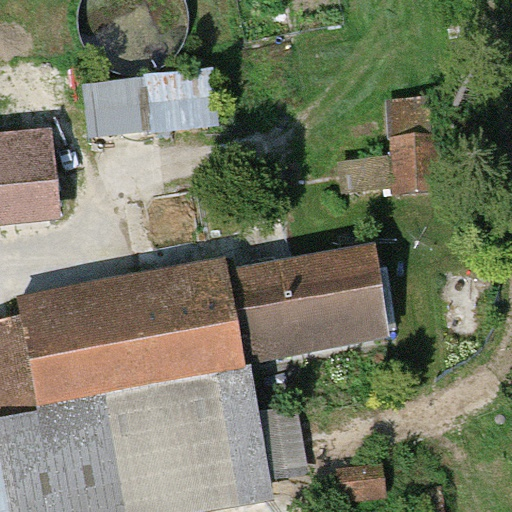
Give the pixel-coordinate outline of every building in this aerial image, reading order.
[(94,128),(224,122),(221,68),(91,74),(94,128)] [(431,139),(392,142),(395,194),(434,192),(431,139)] [(0,211),(47,207),(41,146),(0,150),(0,211)] [(373,261),(0,330),(0,443),(12,511),(168,511),(270,493),(246,362),(386,336),(373,261)] [(382,472),(341,477),(344,503),(385,499),(382,472)]
